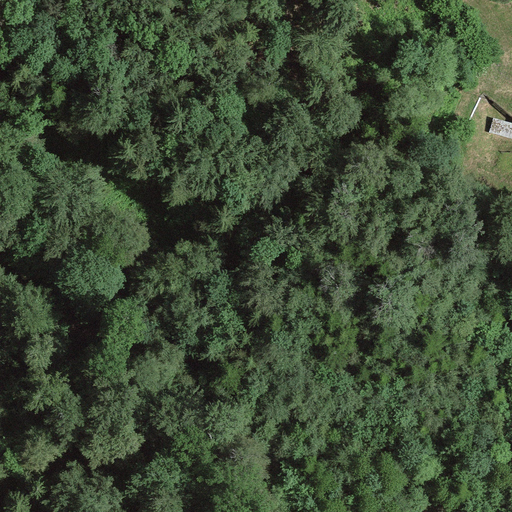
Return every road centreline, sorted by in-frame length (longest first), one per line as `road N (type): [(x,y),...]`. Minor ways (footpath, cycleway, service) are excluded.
road 1 (track): [(0,276),(188,371),(329,421),(392,453),(430,488),(437,511)]
road 2 (track): [(188,371),(276,229),(296,164),(294,0)]
road 3 (track): [(60,302),(79,353),(82,418),(71,511)]
